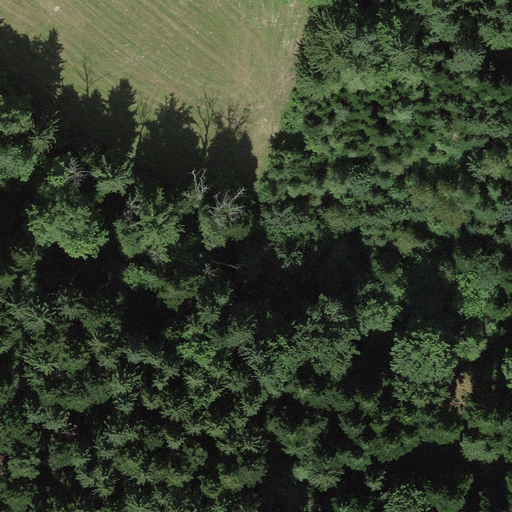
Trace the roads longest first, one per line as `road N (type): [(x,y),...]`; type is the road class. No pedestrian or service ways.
road 1 (track): [(299,511),(284,486),(142,468),(0,347)]
road 2 (track): [(368,0),(511,46)]
